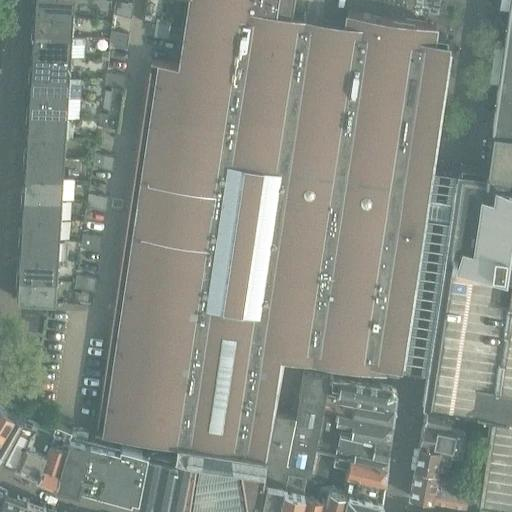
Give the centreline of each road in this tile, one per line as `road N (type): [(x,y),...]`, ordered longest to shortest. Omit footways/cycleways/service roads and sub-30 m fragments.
road 1 (unclassified): [(65,405),(78,320),(104,322),(141,0)]
road 2 (residential): [(0,322),(8,306),(24,0)]
